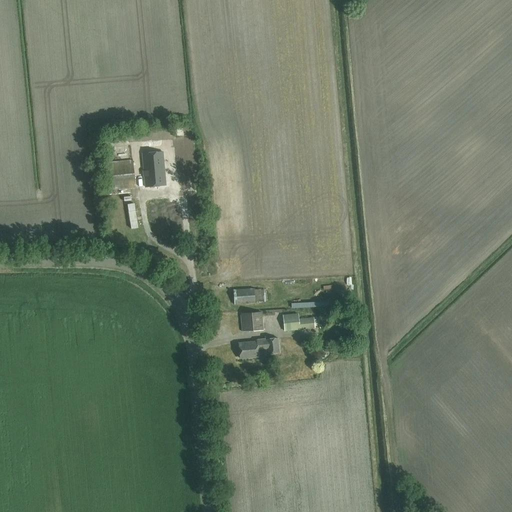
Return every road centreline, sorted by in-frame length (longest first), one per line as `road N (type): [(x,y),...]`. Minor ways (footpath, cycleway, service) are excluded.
road 1 (unclassified): [(210,511),(198,363),(168,293),(115,262),(0,261)]
road 2 (track): [(397,511),(383,352)]
